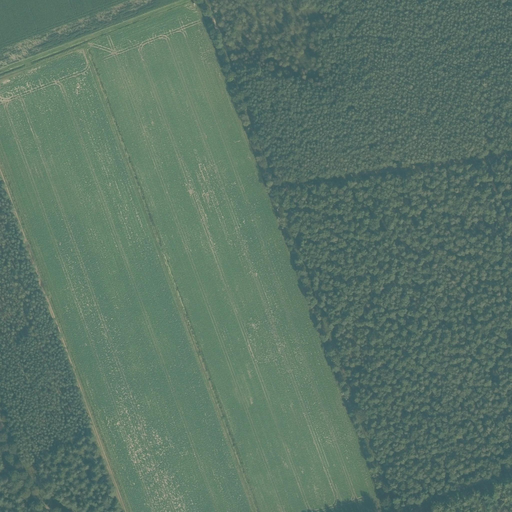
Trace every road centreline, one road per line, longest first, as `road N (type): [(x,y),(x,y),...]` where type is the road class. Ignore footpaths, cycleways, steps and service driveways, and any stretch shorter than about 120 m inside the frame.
road 1 (track): [(255,511),(85,45),(0,80)]
road 2 (track): [(0,173),(121,511)]
road 3 (track): [(391,511),(272,189)]
road 4 (track): [(272,189),(511,154)]
road 5 (track): [(272,189),(205,0)]
road 6 (track): [(393,511),(511,468)]
